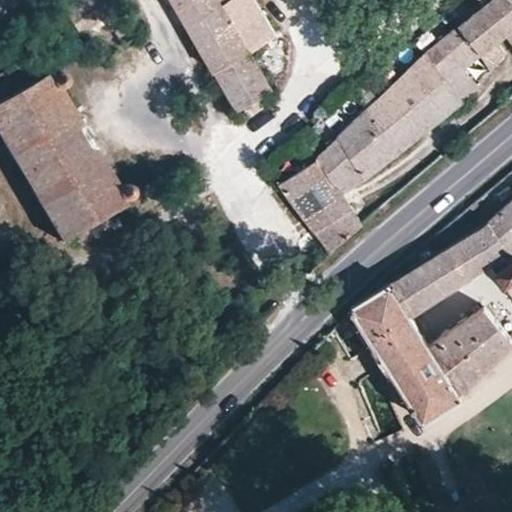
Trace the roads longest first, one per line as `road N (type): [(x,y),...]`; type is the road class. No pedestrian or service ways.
road 1 (primary): [(115,511),(363,266),(511,135)]
road 2 (track): [(335,373),(361,429),(350,456),(258,511)]
